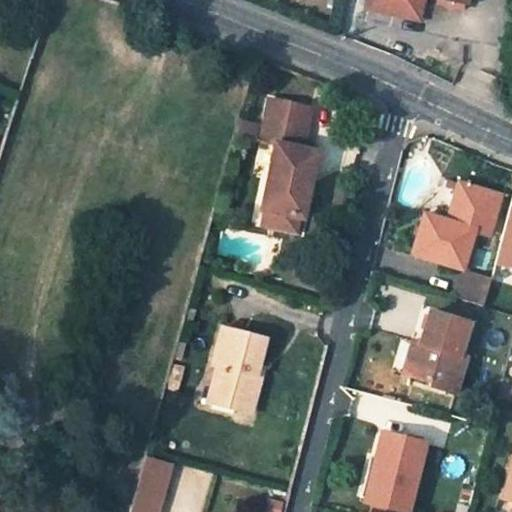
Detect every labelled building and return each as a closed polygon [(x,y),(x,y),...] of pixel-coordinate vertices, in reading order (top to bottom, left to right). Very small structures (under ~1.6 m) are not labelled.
[(451,0),(470,4),(470,0),(373,0),(373,5),(412,14),(426,8),(427,0),(451,0)] [(308,111),(264,102),(257,142),(274,145),(262,211),(303,219),(315,153),(300,150),(308,111)] [(258,136),(260,122),(241,119),(238,133),(258,136)] [(500,200),(459,188),(447,225),(424,218),(412,255),(463,271),(473,235),(481,238),(488,241),(500,200)] [(470,276),(481,238),(473,235),(463,271),(462,274),(470,276)] [(462,274),(455,299),(482,308),(489,282),(470,276),(462,274)] [(468,326),(432,316),(423,345),(420,344),(409,377),(432,383),(430,387),(454,395),(466,357),(459,355),(468,326)] [(259,370),(266,341),(221,328),(212,366),(218,367),(208,404),(234,410),(235,403),(252,407),(259,379),(256,378),(250,377),(252,369),(259,370)] [(420,344),(411,341),(401,374),(409,377),(420,344)] [(175,357),(182,359),(185,345),(179,343),(175,357)] [(183,368),(173,366),(171,373),(180,376),(183,368)] [(256,378),(259,370),(252,369),(250,377),(256,378)] [(167,387),(176,391),(180,376),(171,373),(167,387)] [(251,414),(252,407),(235,403),(234,410),(251,414)] [(405,511),(423,447),(383,436),(372,475),(366,498),(365,503),(370,504),(367,511),(396,511),(397,511),(401,511),(405,511)] [(147,459),(133,509),(142,511),(160,511),(173,467),(147,459)] [(372,475),(361,471),(355,495),(366,498),(372,475)] [(511,474),(509,473),(503,472),(495,501),(507,504),(511,486),(511,474)]
